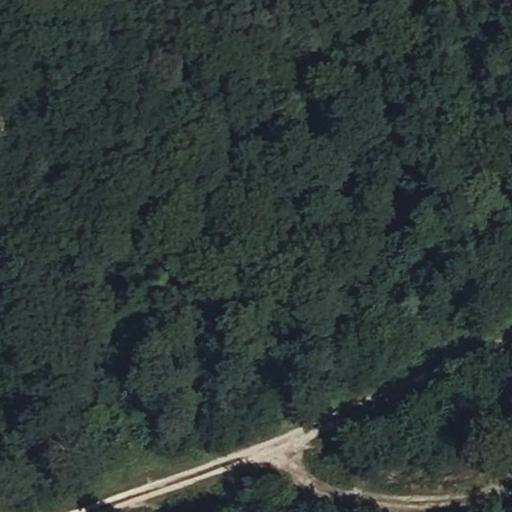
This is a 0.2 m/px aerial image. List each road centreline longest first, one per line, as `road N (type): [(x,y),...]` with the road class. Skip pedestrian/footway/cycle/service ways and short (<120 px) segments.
road 1 (track): [(93,511),(163,480),(205,479),(453,356),(511,345)]
road 2 (track): [(511,492),(466,502),(369,501),(205,479)]
